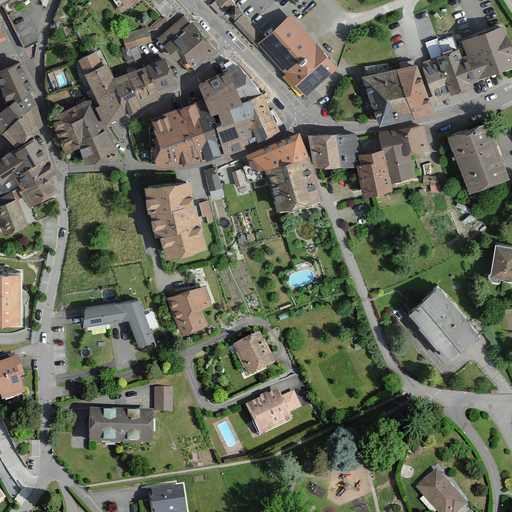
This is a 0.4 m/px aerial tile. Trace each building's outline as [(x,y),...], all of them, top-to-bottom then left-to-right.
[(115,0),(122,10),(135,0),(115,0)] [(235,3),(231,0),(212,0),(209,4),(220,16),(235,3)] [(287,11),(255,41),(303,96),(337,67),(287,11)] [(186,12),(159,36),(178,58),(183,53),(196,67),(217,48),(186,12)] [(263,33),(244,14),(235,22),(255,41),(263,33)] [(437,56),(423,62),(436,101),(454,94),(460,84),(511,64),(511,41),(504,21),(462,37),(465,44),(436,53),(437,56)] [(148,25),(123,32),(128,47),(153,40),(148,25)] [(3,27),(0,28),(0,44),(9,40),(3,27)] [(98,49),(79,58),(97,98),(83,112),(70,119),(68,116),(55,121),(66,151),(80,145),(86,160),(121,154),(105,122),(136,107),(132,97),(177,79),(167,55),(115,75),(107,59),(104,61),(98,49)] [(0,81),(9,101),(0,108),(0,126),(16,143),(44,123),(39,101),(31,89),(36,88),(23,58),(0,68),(0,81)] [(418,59),(365,75),(379,123),(433,108),(418,59)] [(204,95),(151,117),(155,128),(152,143),(156,163),(202,158),(245,146),(282,128),(264,91),(242,98),(237,88),(252,82),(241,64),(231,70),(229,67),(199,81),(204,95)] [(488,118),(448,133),(470,189),(510,174),(488,118)] [(310,136),(308,136),(315,168),(318,168),(323,168),(323,170),(357,168),(363,198),(393,192),(392,184),(416,178),(410,156),(430,151),(424,125),(379,133),(382,150),(361,154),(356,134),(310,136)] [(323,195),(299,130),(248,151),(256,171),(268,167),(278,208),(323,195)] [(15,178),(46,159),(34,139),(16,150),(0,159),(0,179),(3,185),(15,178)] [(24,192),(49,177),(55,173),(46,159),(15,178),(24,192)] [(211,196),(223,194),(219,165),(206,167),(211,196)] [(232,170),(238,185),(249,181),(243,166),(232,170)] [(190,169),(144,173),(144,199),(156,230),(194,224),(193,183),(190,169)] [(49,177),(24,192),(21,194),(29,208),(57,191),(49,177)] [(17,199),(0,205),(0,224),(4,235),(27,226),(17,199)] [(210,199),(201,201),(206,222),(215,219),(210,199)] [(176,229),(160,234),(166,254),(182,249),(176,229)] [(204,235),(185,240),(189,254),(208,249),(204,235)] [(511,242),(496,240),(490,275),(511,278),(511,242)] [(13,271),(0,270),(0,321),(10,322),(13,271)] [(205,283),(168,295),(181,333),(208,323),(202,306),(212,303),(205,283)] [(480,331),(437,283),(408,308),(451,356),(480,331)] [(135,301),(77,308),(81,326),(121,320),(131,346),(150,340),(135,301)] [(262,332),(235,344),(250,376),(277,364),(262,332)] [(18,356),(0,363),(0,392),(3,400),(26,392),(20,377),(25,375),(18,356)] [(175,387),(157,387),(157,411),(175,411),(175,387)] [(280,389),(247,405),(262,436),(295,420),(292,412),(305,406),(296,390),(283,396),(280,389)] [(155,411),(90,409),(90,441),(154,443),(155,411)] [(454,511),(466,501),(437,468),(417,486),(439,511),(454,511)] [(188,511),(184,486),(153,491),(156,511),(188,511)]
